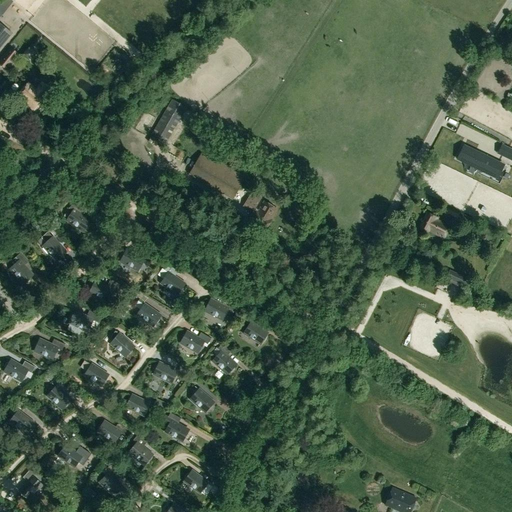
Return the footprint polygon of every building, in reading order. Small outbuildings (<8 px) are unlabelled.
[(0,23),(0,48),(12,34),(0,23)] [(0,63),(7,70),(18,56),(8,49),(0,58),(0,63)] [(30,61),(35,54),(29,49),(24,55),(30,61)] [(123,61),(113,52),(108,57),(118,66),(123,61)] [(37,90),(29,84),(18,97),(34,111),(50,91),(42,84),(37,90)] [(187,108),(172,99),(149,139),(164,147),(182,116),(187,108)] [(511,149),(501,144),(496,153),(511,161),(511,149)] [(501,165),(463,147),(465,149),(460,159),(458,158),(496,177),(501,165)] [(202,152),(189,175),(233,200),(245,178),(202,152)] [(261,198),(251,192),(242,207),(252,213),(247,223),(263,233),(277,210),(263,201),(256,214),(253,212),(261,198)] [(458,214),(447,208),(443,217),(454,222),(458,214)] [(67,220),(83,231),(90,221),(74,210),(67,220)] [(419,229),(427,233),(428,231),(444,238),(450,226),(436,220),(437,218),(426,213),(419,229)] [(500,234),(479,225),(475,236),(495,245),(500,234)] [(52,238),(43,246),(56,260),(66,252),(52,238)] [(144,260),(126,251),(121,261),(138,271),(144,260)] [(32,275),(19,261),(10,269),(23,284),(32,275)] [(467,279),(449,270),(446,278),(464,286),(467,279)] [(178,294),(185,284),(168,273),(161,283),(178,294)] [(107,301),(113,290),(95,281),(90,292),(107,301)] [(144,302),(148,297),(139,291),(136,296),(144,302)] [(228,309),(211,300),(205,311),(223,320),(228,309)] [(153,326),(160,316),(144,305),(137,315),(153,326)] [(69,323),(87,332),(89,327),(96,330),(99,323),(93,320),(92,321),(75,312),(69,323)] [(267,333),(251,323),(244,333),(261,344),(267,333)] [(204,342),(187,332),(181,343),(198,353),(204,342)] [(134,347),(119,334),(111,344),(126,356),(134,347)] [(58,348),(40,340),(35,351),(52,359),(57,349),(58,348)] [(55,340),(53,346),(58,348),(57,349),(62,351),(65,344),(55,340)] [(227,374),(236,365),(221,352),(213,361),(227,374)] [(11,361),(4,371),(21,381),(28,370),(11,361)] [(177,372),(159,363),(154,374),(171,383),(177,372)] [(101,386),(108,375),(91,365),(85,375),(101,386)] [(70,400),(56,387),(48,396),(62,409),(70,400)] [(205,412),(213,403),(199,390),(191,399),(205,412)] [(149,404),(132,396),(126,407),(144,415),(149,404)] [(9,413),(14,416),(10,421),(26,433),(33,423),(13,408),(9,413)] [(188,431),(171,421),(165,431),(182,441),(188,431)] [(121,432),(104,422),(97,432),(114,443),(121,432)] [(152,455),(137,443),(129,452),(144,465),(152,455)] [(74,467),(81,457),(65,446),(58,456),(74,467)] [(207,483),(192,471),(184,481),(200,493),(207,483)] [(123,487),(109,473),(100,482),(114,496),(123,487)] [(19,491),(28,499),(42,485),(32,477),(19,491)] [(408,511),(415,498),(393,489),(385,506),(392,509),(390,511),(408,511)]
